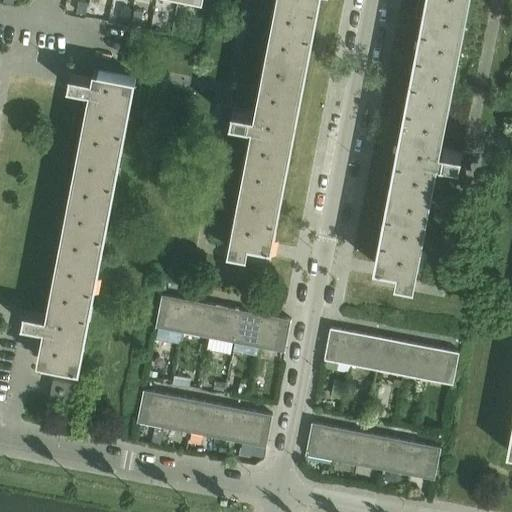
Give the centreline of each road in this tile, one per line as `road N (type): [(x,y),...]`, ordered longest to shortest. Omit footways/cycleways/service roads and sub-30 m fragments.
road 1 (residential): [(373,0),(279,489)]
road 2 (residential): [(279,489),(0,436)]
